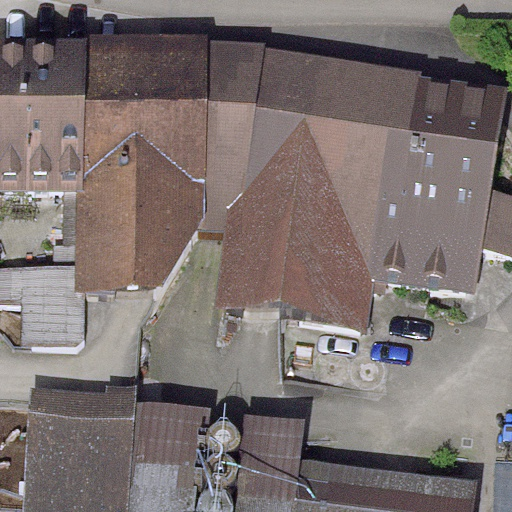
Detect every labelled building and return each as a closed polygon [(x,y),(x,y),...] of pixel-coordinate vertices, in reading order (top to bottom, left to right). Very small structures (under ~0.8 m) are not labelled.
[(90,39),(0,38),(0,190),(81,191),(77,290),(163,288),(198,229),(206,217),(208,40),(208,34),(91,32),(90,39)] [(266,42),(208,40),(206,217),(198,229),(227,231),(215,309),(367,332),(374,280),(475,292),(483,251),(511,257),(511,193),(493,190),(508,86),(265,46),(266,42)] [(128,511),(136,401),(137,386),(107,384),(107,392),(32,388),(24,511),(128,511)] [(198,511),(211,407),(136,401),(128,511),(293,511),(300,459),(304,419),(245,412),(234,511),(198,511)] [(475,511),(479,480),(300,459),(293,511),(475,511)]
